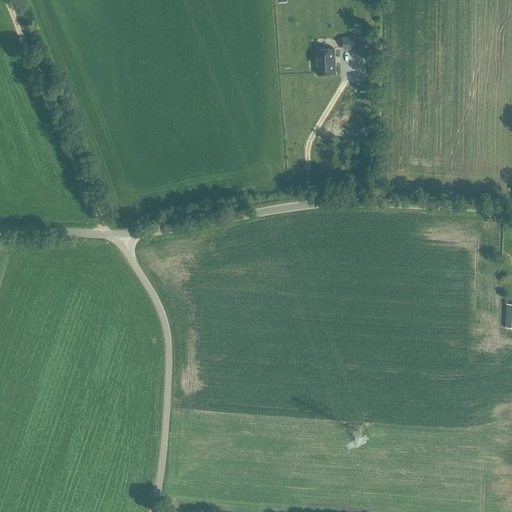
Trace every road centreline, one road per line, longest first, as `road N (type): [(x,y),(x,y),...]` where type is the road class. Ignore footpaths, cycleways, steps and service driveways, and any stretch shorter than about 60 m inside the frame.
road 1 (unclassified): [(511,211),(345,201),(118,233)]
road 2 (unclassified): [(154,511),(169,336),(118,233)]
road 3 (track): [(7,0),(106,233)]
